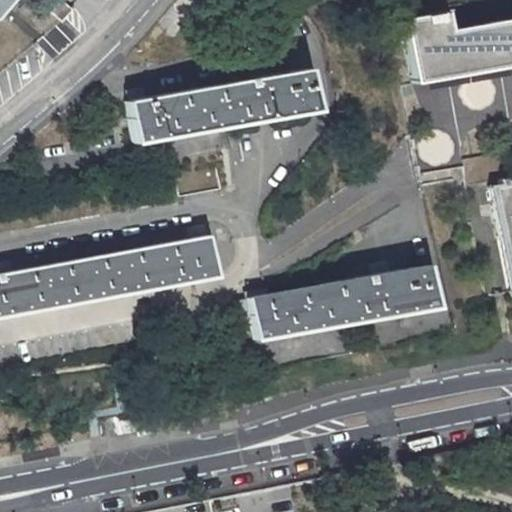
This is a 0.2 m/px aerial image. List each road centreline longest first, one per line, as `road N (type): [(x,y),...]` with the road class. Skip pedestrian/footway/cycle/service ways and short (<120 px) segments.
road 1 (primary): [(0,497),(511,392)]
road 2 (residential): [(235,212),(324,99),(316,58),(295,51),(136,78),(76,56)]
road 3 (residential): [(0,329),(233,283),(246,243),(235,212)]
road 4 (residential): [(235,212),(183,208),(0,246)]
